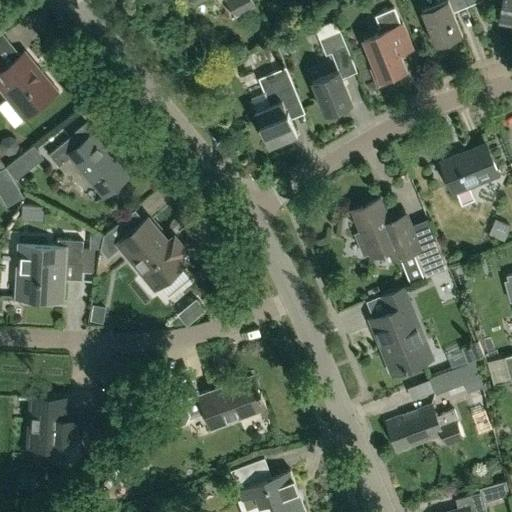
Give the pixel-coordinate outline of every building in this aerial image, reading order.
[(253,3),(251,0),(194,0),(196,3),(202,0),(225,0),(233,14),(253,3)] [(452,11),(467,4),(465,0),(439,0),(420,8),(435,44),(461,33),(452,11)] [(511,20),(511,0),(500,0),(498,18),(511,20)] [(379,25),(377,31),(362,37),(373,64),(370,66),(375,79),(381,81),(394,76),(392,72),(405,67),(399,52),(400,48),(410,44),(400,20),(399,20),(393,7),(375,14),(379,25)] [(338,68),(311,79),(324,111),(351,100),(341,76),(356,70),(339,29),(319,37),(325,53),(330,51),(331,51),(338,68)] [(8,64),(0,55),(0,89),(24,118),(58,90),(25,49),(8,64)] [(290,77),(285,66),(258,77),(263,89),(269,102),(254,108),(269,143),(295,132),(286,110),(301,104),(290,77)] [(127,175),(93,132),(78,145),(70,135),(48,153),(58,165),(70,156),(102,195),(127,175)] [(453,191),(498,172),(485,140),(440,159),(453,191)] [(15,179),(43,156),(33,144),(5,166),(15,179)] [(0,169),(0,186),(12,179),(5,166),(0,169)] [(469,184),(472,200),(503,194),(500,178),(469,184)] [(352,207),(361,229),(355,231),(364,252),(369,250),(371,255),(385,249),(389,260),(414,250),(424,275),(447,266),(435,237),(419,243),(408,215),(391,222),(380,195),(352,207)] [(103,234),(100,247),(108,256),(122,245),(154,284),(158,281),(179,264),(183,260),(180,256),(188,250),(177,236),(169,243),(148,217),(145,220),(132,231),(122,218),(103,234)] [(81,263),(82,240),(57,238),(57,246),(19,243),(16,295),(63,298),(65,262),(81,263)] [(82,247),(82,263),(81,270),(93,270),(94,248),(82,247)] [(393,372),(433,355),(403,284),(381,293),(388,309),(369,317),(393,372)] [(473,361),(487,355),(482,342),(468,348),(473,361)] [(462,365),(458,367),(463,381),(466,390),(480,384),(474,360),(462,365)] [(451,368),(429,377),(429,378),(434,390),(434,392),(457,384),(451,368)] [(270,415),(255,374),(198,395),(194,384),(179,389),(181,396),(179,401),(177,400),(168,403),(164,412),(167,420),(177,424),(185,421),(187,416),(188,417),(205,411),(211,426),(260,408),(263,417),(270,415)] [(64,424),(65,398),(29,396),(27,441),(52,443),(51,457),(77,458),(79,425),(64,424)] [(436,415),(432,403),(385,419),(396,449),(441,433),(444,442),(461,436),(455,419),(457,418),(453,408),(436,415)] [(271,474),(264,455),(242,463),(230,468),(241,497),(237,498),(242,511),(306,511),(290,467),(271,474)] [(487,511),(484,499),(509,492),(505,478),(480,485),(481,489),(455,496),(459,511),(453,511),(487,511)]
